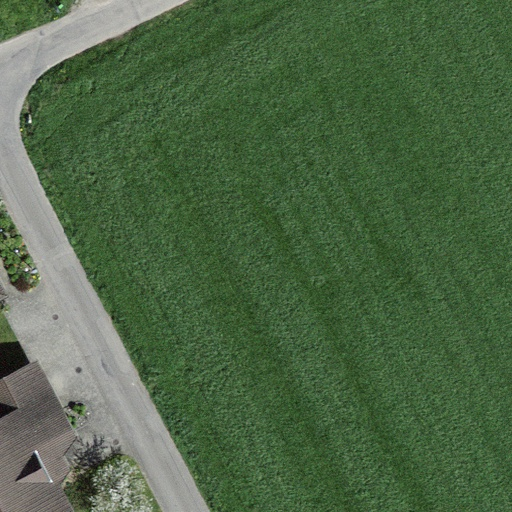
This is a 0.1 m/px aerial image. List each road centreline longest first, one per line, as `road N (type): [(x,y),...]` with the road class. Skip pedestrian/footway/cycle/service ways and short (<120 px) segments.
road 1 (residential): [(193,511),(0,139)]
road 2 (unclassified): [(0,60),(147,0)]
